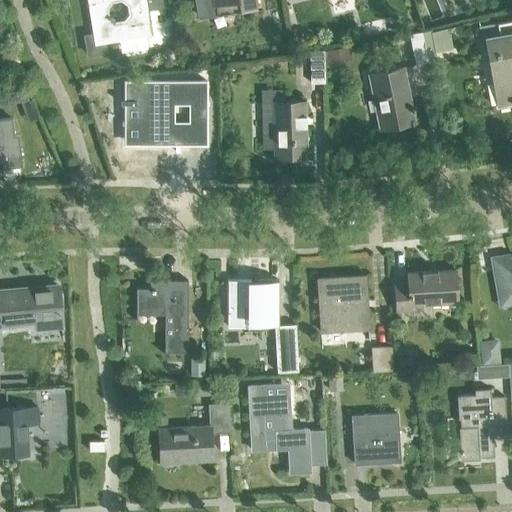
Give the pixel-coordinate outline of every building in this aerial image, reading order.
[(162,0),(87,0),(92,33),(84,34),(87,53),(106,50),(104,42),(150,34),(146,12),(163,9),(162,0)] [(196,0),(199,15),(258,5),(257,0),(196,0)] [(511,20),(478,27),(480,40),(487,39),(500,107),(511,104),(511,20)] [(448,27),(423,32),(429,64),(435,63),(433,52),(452,48),(448,27)] [(416,66),(429,64),(423,32),(410,34),(416,66)] [(168,48),(165,52),(166,56),(169,59),(174,59),(177,55),(176,50),(172,48),(168,48)] [(344,49),(328,52),(330,63),(330,64),(346,61),(344,49)] [(325,51),(309,51),(309,83),(325,83),(325,51)] [(370,75),(381,129),(417,122),(406,68),(370,75)] [(206,136),(206,81),(124,81),(124,100),(123,100),(120,100),(119,104),(123,104),(140,104),(140,144),(174,144),(174,146),(174,152),(178,152),(178,145),(178,136),(206,136)] [(275,101),(276,156),(306,156),(305,100),(275,101)] [(0,167),(20,165),(17,139),(12,140),(9,120),(0,120),(0,167)] [(198,145),(198,161),(214,161),(214,144),(198,145)] [(511,258),(509,259),(511,271),(500,273),(504,299),(511,298),(511,258)] [(410,304),(456,302),(454,270),(407,272),(408,281),(395,281),(396,309),(411,309),(410,304)] [(318,278),(321,331),(368,329),(366,275),(318,278)] [(164,351),(188,352),(188,280),(149,280),(149,288),(136,288),(136,309),(165,309),(164,351)] [(248,324),(277,324),(278,281),(229,280),(228,324),(248,325),(248,324)] [(59,285),(0,290),(0,324),(62,319),(59,285)] [(276,372),(297,371),(295,342),(274,341),(276,372)] [(491,341),(479,342),(481,364),(498,362),(497,347),(491,341)] [(372,348),(374,371),(392,370),(391,347),(372,348)] [(204,376),(205,358),(189,358),(189,376),(204,376)] [(507,366),(497,367),(497,380),(508,379),(507,366)] [(341,377),(329,377),(329,391),(342,391),(341,377)] [(494,456),(493,426),(506,425),(505,396),(491,396),(491,388),(474,389),(474,395),(458,395),(461,457),(494,456)] [(47,429),(72,428),(71,390),(46,390),(47,429)] [(290,447),(291,470),(309,469),(309,462),(307,430),(307,428),(290,429),(289,396),(250,398),(253,449),(290,447)] [(165,428),(158,428),(160,463),(211,460),(210,433),(230,432),(229,403),(208,404),(209,426),(166,428),(165,428)] [(0,453),(29,453),(27,421),(39,420),(38,407),(0,408),(0,453)] [(353,415),(355,463),(400,461),(399,442),(398,442),(397,413),(353,415)] [(166,416),(154,417),(155,428),(158,428),(165,428),(166,428),(166,416)] [(327,429),(307,430),(309,462),(329,461),(327,429)]
